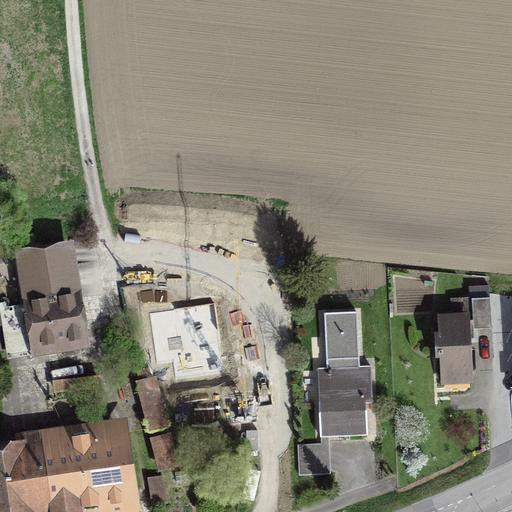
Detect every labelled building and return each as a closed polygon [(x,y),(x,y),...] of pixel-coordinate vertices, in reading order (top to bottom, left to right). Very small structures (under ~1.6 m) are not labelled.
[(93,234),(88,197),(29,204),(34,241),(93,234)] [(100,354),(84,247),(25,256),(41,363),(100,354)] [(495,310),(495,303),(479,303),(479,331),(495,331),(495,338),(509,338),(508,310),(495,310)] [(214,304),(149,313),(156,363),(174,360),(177,380),(224,373),(214,304)] [(476,321),(445,322),(448,390),(479,389),(476,321)] [(106,391),(104,369),(57,375),(60,397),(106,391)] [(373,374),(326,375),(328,443),(374,443),(373,374)] [(159,384),(143,388),(156,437),(172,433),(159,384)] [(151,511),(139,431),(0,453),(0,511),(151,511)] [(174,440),(159,444),(167,474),(183,470),(174,440)] [(327,472),(327,441),(300,441),(299,471),(327,472)]
